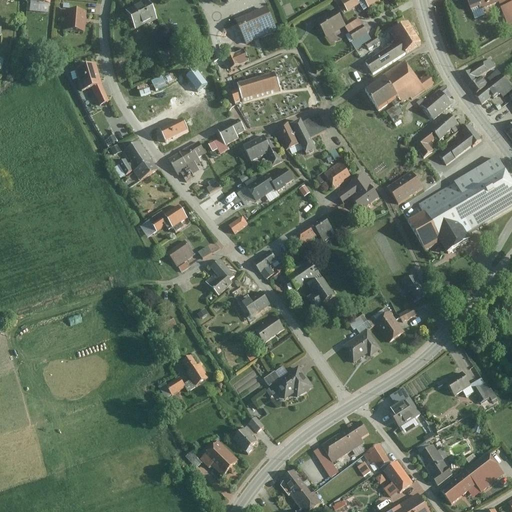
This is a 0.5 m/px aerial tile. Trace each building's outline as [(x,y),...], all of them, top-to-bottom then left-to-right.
[(388,2),(387,0),(345,0),(341,2),(347,12),(361,3),(368,14),(388,2)] [(511,1),(511,0),(461,0),(467,12),(475,9),(478,15),(511,1)] [(145,2),(121,15),(132,33),(155,20),(145,2)] [(511,27),(511,4),(498,10),(506,29),(511,27)] [(264,11),(231,25),(240,47),(273,33),(264,11)] [(343,31),(333,12),(313,23),(323,41),(343,31)] [(85,36),(87,15),(66,14),(65,35),(85,36)] [(350,43),(365,35),(358,22),(343,30),(350,43)] [(419,46),(405,24),(386,36),(392,47),(362,65),(370,78),(419,46)] [(246,62),(243,54),(227,59),(231,68),(246,62)] [(489,58),(481,64),(486,72),(494,66),(489,58)] [(460,78),(467,87),(479,79),(477,77),(486,72),(481,64),(460,78)] [(425,93),(407,65),(383,81),(397,102),(402,109),(425,93)] [(99,88),(93,66),(70,69),(77,95),(90,92),(96,109),(106,104),(99,88)] [(484,88),(479,79),(467,87),(478,103),(493,93),(499,102),(511,92),(511,85),(500,68),(484,80),(488,86),(484,88)] [(279,93),(275,77),(239,87),(241,94),(234,96),(236,105),(279,93)] [(383,81),(359,97),(373,118),(397,102),(383,81)] [(452,106),(438,92),(420,108),(433,123),(452,106)] [(322,134),(316,120),(298,128),(297,126),(287,131),(285,126),(276,131),(287,154),(296,149),(301,160),(313,154),(307,142),(322,134)] [(460,131),(450,120),(432,135),(438,142),(449,132),(453,137),(460,131)] [(511,123),(502,131),(511,146),(511,123)] [(236,141),(242,137),(236,126),(216,137),(224,151),(237,144),(236,141)] [(480,143),(469,130),(459,134),(462,140),(430,165),(438,175),(480,143)] [(432,135),(417,148),(428,160),(436,154),(431,148),(438,142),(432,135)] [(281,165),(271,142),(261,146),(259,141),(238,150),(245,167),(262,160),(267,171),(281,165)] [(150,163),(138,143),(122,152),(128,159),(136,173),(150,163)] [(205,156),(198,144),(166,163),(180,187),(199,176),(195,170),(199,167),(196,161),(205,156)] [(128,159),(113,167),(120,181),(128,177),(136,173),(128,159)] [(462,238),(511,211),(511,185),(498,159),(413,205),(419,216),(405,224),(421,253),(435,245),(442,257),(466,245),(462,238)] [(136,189),(158,174),(150,163),(136,173),(128,177),(136,189)] [(350,178),(340,165),(324,177),(333,190),(350,178)] [(276,198),(295,184),(284,170),(267,183),(262,178),(242,192),(253,208),(272,194),(276,198)] [(397,210),(423,191),(412,175),(385,195),(397,210)] [(380,200),(364,178),(336,199),(342,208),(348,204),(358,217),(380,200)] [(213,193),(222,188),(217,180),(208,185),(213,193)] [(307,187),(301,191),(306,199),(312,194),(307,187)] [(168,233),(186,221),(177,208),(149,226),(154,234),(164,227),(168,233)] [(333,230),(326,218),(310,227),(316,238),(321,246),(333,239),(329,233),(333,230)] [(292,238),(297,248),(316,238),(310,227),(292,238)] [(194,257),(185,243),(166,255),(179,275),(190,269),(186,263),(194,257)] [(201,252),(205,259),(213,255),(210,248),(201,252)] [(258,276),(275,264),(269,254),(251,266),(258,276)] [(213,297),(232,286),(229,282),(234,279),(223,259),(208,268),(213,277),(204,283),(213,297)] [(295,292),(318,277),(308,263),(285,277),(295,292)] [(414,278),(405,284),(411,294),(406,296),(412,307),(426,298),(414,278)] [(335,300),(322,279),(307,289),(311,296),(304,301),(313,314),(335,300)] [(240,303),(251,296),(246,287),(234,294),(240,303)] [(270,307),(259,292),(238,308),(248,322),(270,307)] [(407,304),(402,307),(405,312),(396,316),(402,327),(416,319),(407,304)] [(287,330),(277,313),(243,334),(249,344),(255,340),(259,347),(287,330)] [(384,313),(370,323),(386,346),(400,336),(384,313)] [(378,353),(366,334),(339,351),(348,367),(363,357),(365,361),(378,353)] [(194,368),(189,357),(179,363),(193,390),(208,382),(199,365),(194,368)] [(311,392),(296,368),(284,376),(270,385),(282,403),(292,397),(295,402),(311,392)] [(284,376),(280,370),(260,383),(264,389),(270,385),(284,376)] [(459,374),(442,383),(451,399),(468,389),(459,374)] [(183,391),(176,381),(162,389),(169,400),(183,391)] [(471,392),(480,407),(494,398),(489,390),(482,395),(478,388),(471,392)] [(393,433),(419,417),(409,402),(384,418),(393,433)] [(261,430),(252,420),(246,426),(255,436),(261,430)] [(361,441),(367,437),(358,424),(320,450),(332,468),(364,446),(361,441)] [(256,443),(244,430),(232,440),(244,454),(256,443)] [(238,463),(214,443),(200,461),(223,480),(238,463)] [(388,462),(378,447),(363,458),(367,464),(358,470),(364,479),(388,462)] [(451,476),(431,448),(415,459),(435,487),(451,476)] [(320,450),(311,456),(328,482),(337,476),(332,468),(320,450)] [(502,478),(484,455),(435,494),(446,508),(471,489),(478,497),(502,478)] [(408,488),(394,467),(381,476),(388,486),(380,492),(387,502),(408,488)] [(294,474),(277,486),(295,511),(310,511),(318,507),(294,474)] [(491,491),(494,497),(503,493),(500,487),(491,491)] [(428,511),(417,496),(396,510),(394,506),(384,511),(428,511)] [(346,500),(334,506),(337,511),(349,511),(351,511),(346,500)]
